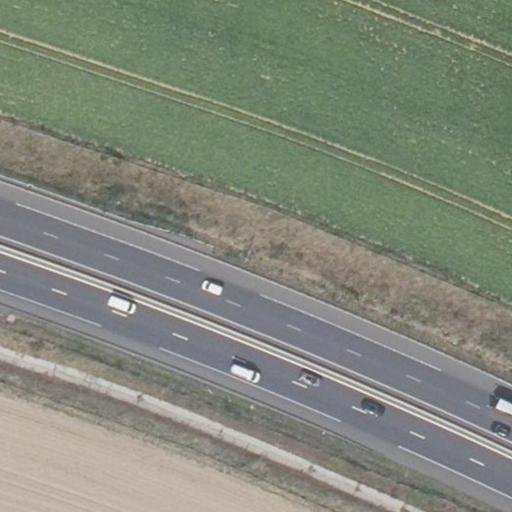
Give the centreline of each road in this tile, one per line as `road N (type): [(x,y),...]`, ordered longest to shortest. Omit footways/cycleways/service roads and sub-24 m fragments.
road 1 (motorway): [(0,270),(511,477)]
road 2 (motorway): [(511,424),(188,285),(0,219)]
